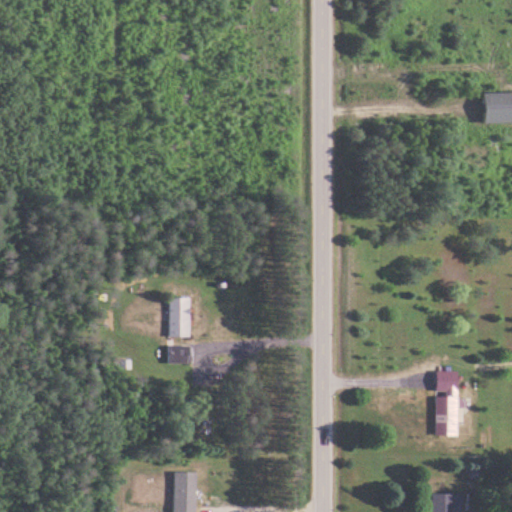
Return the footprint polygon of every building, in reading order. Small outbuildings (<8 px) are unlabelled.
[(511,91),(482,93),(482,107),(511,105),(511,91)] [(189,337),(189,298),(169,298),(169,337),(189,337)] [(169,363),(189,363),(189,346),(169,346),(169,363)] [(457,371),(435,371),(435,437),(457,437),(457,371)] [(173,511),(195,511),(195,472),(173,472),(173,511)]
